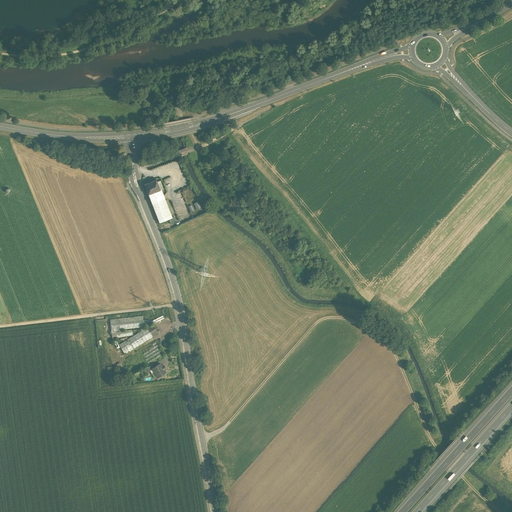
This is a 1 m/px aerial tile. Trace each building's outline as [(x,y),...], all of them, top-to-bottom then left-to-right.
[(156,180),(144,185),(148,195),(149,195),(150,199),(160,196),(158,191),(160,191),(156,180)] [(160,196),(150,199),(160,223),(169,219),(160,196)] [(144,327),(142,316),(110,320),(111,331),(144,327)] [(152,325),(119,345),(125,355),(158,334),(152,325)] [(132,330),(111,333),(111,339),(133,335),(132,330)] [(155,342),(140,351),(148,364),(163,355),(155,342)] [(126,378),(128,377),(120,363),(115,366),(119,373),(122,371),(126,378)] [(161,364),(154,368),(152,370),(158,378),(166,373),(164,370),(166,369),(164,365),(162,366),(161,364)]
